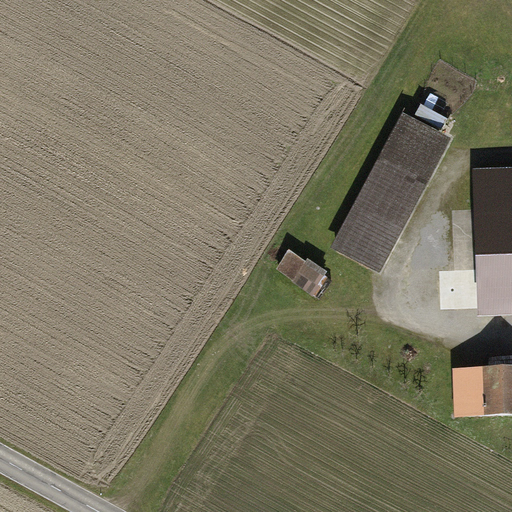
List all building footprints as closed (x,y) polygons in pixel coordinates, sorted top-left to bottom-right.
[(449,119),(435,111),(427,124),(442,132),(449,119)] [(409,119),(337,251),(369,268),(441,136),(409,119)] [(477,178),(482,308),(511,306),(511,206),(506,206),(505,177),(477,178)] [(305,265),(290,254),(279,268),(294,279),(305,265)] [(511,369),(458,372),(459,417),(511,415),(511,369)]
